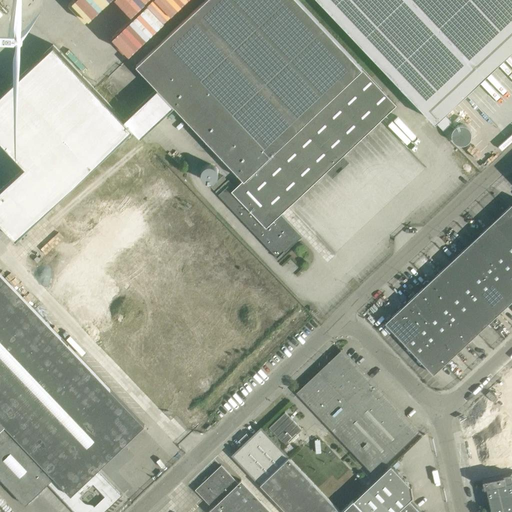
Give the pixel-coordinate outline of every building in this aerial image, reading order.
[(164,0),(132,0),(126,5),(130,10),(136,14),(150,33),(176,13),(172,11),(164,0)] [(204,0),(135,65),(157,88),(174,106),(243,179),(231,190),(227,185),(218,194),(277,257),(276,257),(277,258),(301,236),(280,213),(326,171),(332,177),(349,161),(343,155),(396,104),(297,0),(204,0)] [(511,0),(319,0),(443,130),(452,122),(444,113),(464,93),(463,92),(511,45),(511,0)] [(0,188),(0,222),(15,239),(149,381),(266,272),(140,138),(141,136),(174,106),(157,88),(124,120),(53,44),(0,93),(0,139),(25,166),(0,188)] [(451,135),(452,137),(452,138),(453,140),(454,141),(455,142),(456,143),(458,144),(459,144),(461,144),(462,144),(464,144),(465,144),(467,143),(468,142),(469,141),(470,140),(471,138),(471,137),(472,135),(472,134),(471,132),(471,131),(470,129),(469,128),(468,127),(467,126),(465,125),(464,125),(462,124),(461,124),(459,125),(458,125),(456,126),(455,127),(454,128),(453,129),(452,130),(452,132),(451,134),(451,135)] [(200,171),(200,173),(200,174),(201,176),(201,177),(202,178),(203,180),(205,180),(206,181),(207,181),(209,182),(210,181),(212,181),(213,180),(214,180),(215,178),(216,177),(217,176),(217,174),(217,173),(217,171),(217,170),(216,169),(215,167),(214,166),(213,166),(212,165),(210,164),(209,164),(207,164),(206,165),(205,166),(203,166),(202,167),(201,169),(201,170),(200,171)] [(384,217),(384,203),(372,203),(372,208),(371,217),(384,217)] [(511,203),(385,323),(433,374),(511,300),(511,203)] [(0,477),(25,504),(47,483),(73,511),(103,511),(121,495),(96,469),(143,425),(0,274),(0,477)] [(417,431),(341,351),(298,392),(374,472),(417,431)] [(285,412),(268,427),(285,445),(301,429),(285,412)] [(339,511),(340,511),(290,459),(260,428),(232,455),(286,511),(339,511)] [(293,440),(287,444),(292,450),(297,446),(293,440)] [(209,511),(271,511),(241,480),(238,483),(221,465),(208,477),(206,476),(202,480),(203,481),(195,490),(212,508),(208,511),(209,511)] [(364,511),(421,511),(416,506),(409,499),(412,497),(413,497),(411,485),(410,485),(410,486),(410,485),(390,465),(353,500),(364,511)] [(483,480),(482,480),(484,487),(485,487),(490,508),(490,509),(491,511),(511,511),(511,471),(483,478),(483,480)] [(364,511),(353,500),(340,511),(364,511)]
